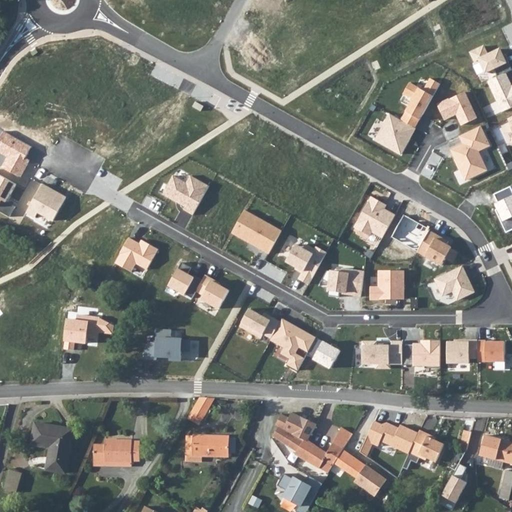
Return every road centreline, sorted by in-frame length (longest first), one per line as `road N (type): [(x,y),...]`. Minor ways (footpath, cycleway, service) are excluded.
road 1 (residential): [(509,317),(330,320),(100,189),(66,157)]
road 2 (residential): [(0,392),(273,390)]
road 3 (residential): [(199,72),(409,187)]
road 4 (residential): [(273,390),(511,407)]
road 5 (residential): [(409,187),(454,215),(480,244),(509,317)]
road 6 (residential): [(76,0),(199,72)]
